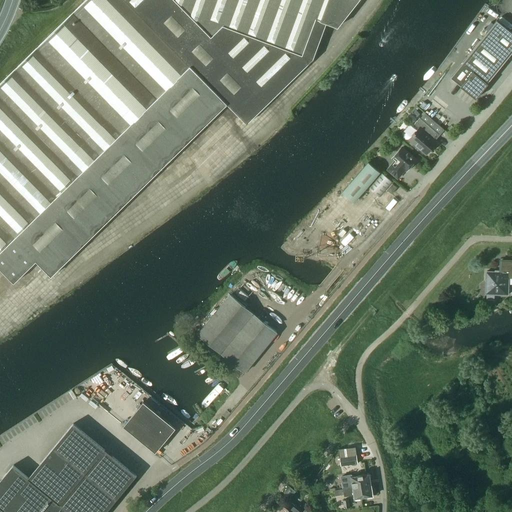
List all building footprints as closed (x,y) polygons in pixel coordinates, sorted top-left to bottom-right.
[(52,276),(227,104),(248,124),(313,59),(327,22),(338,26),(358,0),(85,0),(0,84),(0,267),(14,282),(37,260),(52,276)] [(451,78),(476,98),(511,52),(511,32),(497,20),(451,78)] [(439,133),(420,117),(414,124),(419,127),(415,132),(415,131),(413,134),(409,139),(426,154),(437,142),(434,139),(439,133)] [(388,169),(398,177),(405,169),(407,170),(416,159),(402,147),(393,158),(396,160),(388,169)] [(379,173),(380,172),(368,161),(342,192),(343,192),(354,202),(379,173)] [(391,182),(392,181),(382,173),(381,174),(369,189),(379,197),(391,182)] [(397,187),(393,183),(387,190),(392,193),(397,187)] [(399,190),(388,202),(392,206),(403,193),(399,190)] [(488,272),(487,293),(508,294),(509,274),(511,273),(511,261),(501,261),(501,272),(488,272)] [(230,294),(199,333),(245,372),(277,333),(230,294)] [(175,428),(144,402),(124,425),(155,451),(175,428)] [(0,511),(105,511),(136,475),(73,423),(29,477),(14,464),(0,480),(0,511)] [(359,464),(358,455),(342,457),(343,466),(359,464)] [(371,473),(351,476),(352,482),(344,483),(345,489),(370,485),(370,478),(371,478),(371,473)] [(371,492),(370,485),(345,489),(333,491),(334,496),(354,494),(355,499),(374,497),(373,491),(371,492)] [(307,511),(305,510),(303,511),(289,500),(281,511),(282,511),(307,511)]
